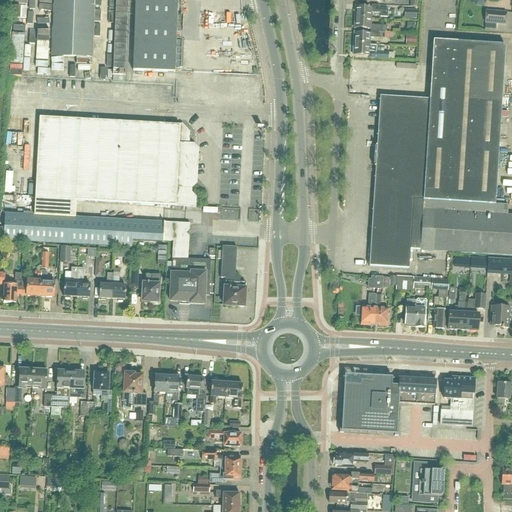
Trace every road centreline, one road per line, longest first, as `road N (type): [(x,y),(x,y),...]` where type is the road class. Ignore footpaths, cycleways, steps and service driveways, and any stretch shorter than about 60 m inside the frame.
road 1 (tertiary): [(261,344),(0,331)]
road 2 (tertiary): [(260,0),(278,81),(274,231)]
road 3 (unclassified): [(489,353),(313,345)]
road 4 (tertiary): [(303,232),(295,77)]
road 5 (residential): [(331,234),(336,84)]
road 6 (tertiary): [(307,511),(308,438),(296,414),(295,374)]
road 7 (tertiary): [(281,374),(267,511)]
